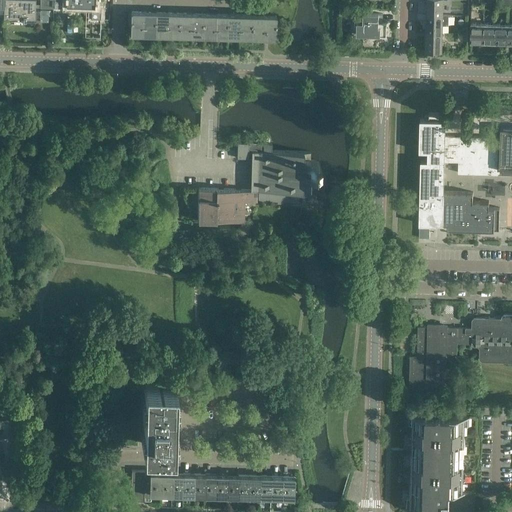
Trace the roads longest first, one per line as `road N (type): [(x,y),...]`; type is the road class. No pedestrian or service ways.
road 1 (unclassified): [(381,69),(119,63)]
road 2 (unclassified): [(374,291),(381,69)]
road 3 (unclassified): [(369,511),(374,291)]
road 4 (unclassified): [(125,511),(130,461),(287,466)]
road 5 (unclassified): [(511,293),(374,291)]
